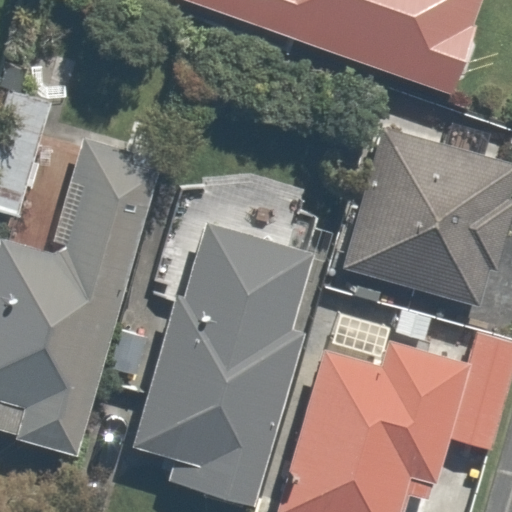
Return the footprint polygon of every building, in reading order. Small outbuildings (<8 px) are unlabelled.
[(177,0),(457,108),(490,20),(467,11),(471,0),(177,0)] [(62,99),(9,82),(0,110),(0,207),(23,214),(28,198),(60,209),(49,244),(3,229),(0,237),(0,427),(78,452),(103,372),(124,378),(140,326),(119,320),(164,176),(83,150),(72,183),(39,173),(62,99)] [(511,180),(511,162),(380,124),(340,259),(477,299),(511,180)] [(259,506),(306,336),(292,332),(314,252),(201,221),(137,449),(178,460),(172,482),(259,506)] [(330,306),(322,337),(277,511),(403,511),(411,481),(429,485),(441,437),(492,450),(511,372),(511,333),(477,325),(469,356),(441,349),(449,317),(395,304),(391,321),(330,306)]
